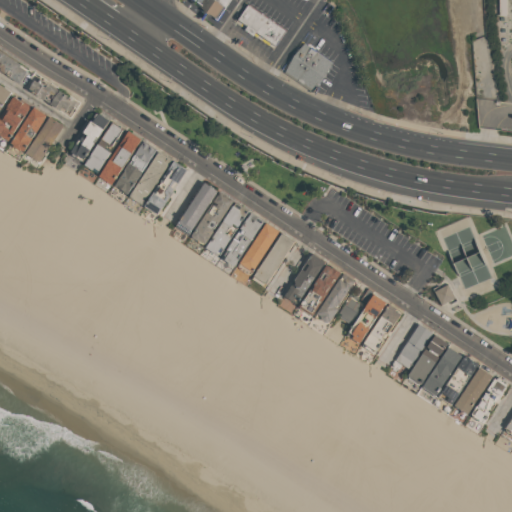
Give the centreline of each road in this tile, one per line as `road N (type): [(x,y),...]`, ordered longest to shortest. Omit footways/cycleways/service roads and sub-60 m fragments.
road 1 (residential): [(511,370),(0,31)]
road 2 (trunk): [(138,39),(235,105),(324,149),(430,180),(511,191)]
road 3 (trunk): [(511,158),(416,146),(335,121),(262,85),(174,24)]
